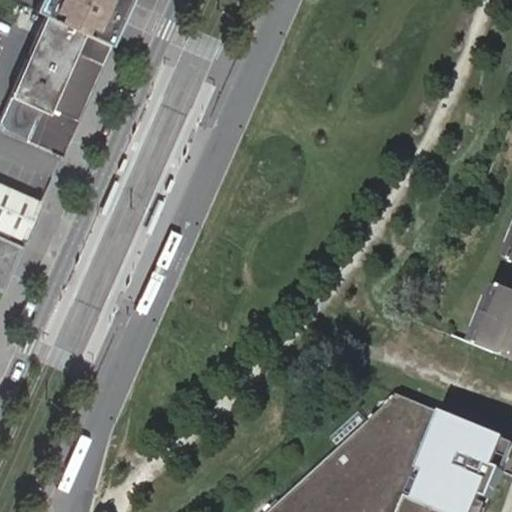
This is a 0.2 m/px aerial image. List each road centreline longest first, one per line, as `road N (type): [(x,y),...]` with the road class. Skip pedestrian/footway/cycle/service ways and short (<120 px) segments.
road 1 (track): [(101,511),(220,417),(357,262),(429,139),(490,0)]
road 2 (tertiary): [(0,410),(178,0)]
